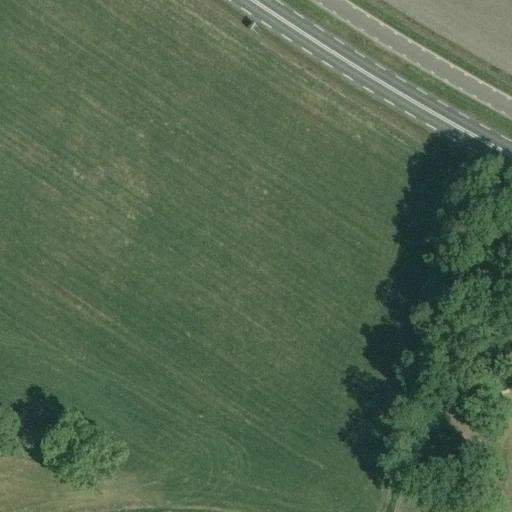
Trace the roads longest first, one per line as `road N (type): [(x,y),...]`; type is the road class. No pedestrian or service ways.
road 1 (primary): [(511,159),(248,0)]
road 2 (unclassified): [(511,112),(322,0)]
